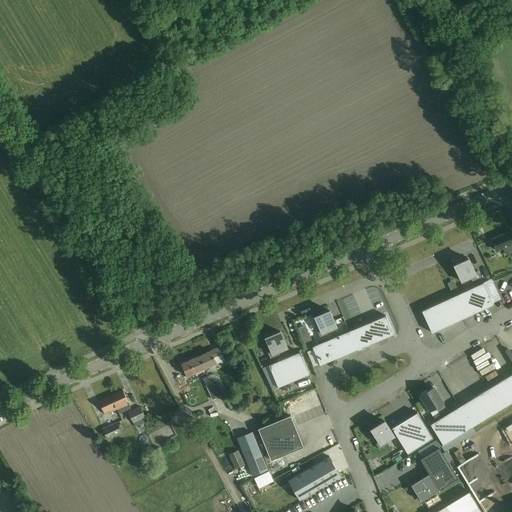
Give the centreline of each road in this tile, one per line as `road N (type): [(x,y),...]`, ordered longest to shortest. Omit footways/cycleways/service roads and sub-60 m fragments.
road 1 (tertiary): [(0,410),(371,247)]
road 2 (track): [(0,100),(157,351)]
road 3 (track): [(424,29),(511,168)]
road 4 (tertiary): [(371,247),(511,187)]
road 5 (unclassified): [(337,416),(326,388),(336,372),(413,334)]
